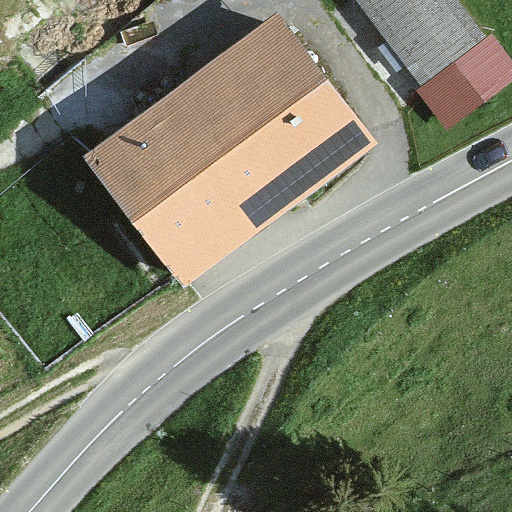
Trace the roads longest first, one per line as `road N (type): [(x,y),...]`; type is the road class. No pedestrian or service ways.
road 1 (tertiary): [(511,159),(231,323),(144,386),(30,511)]
road 2 (track): [(210,511),(264,404),(272,300)]
